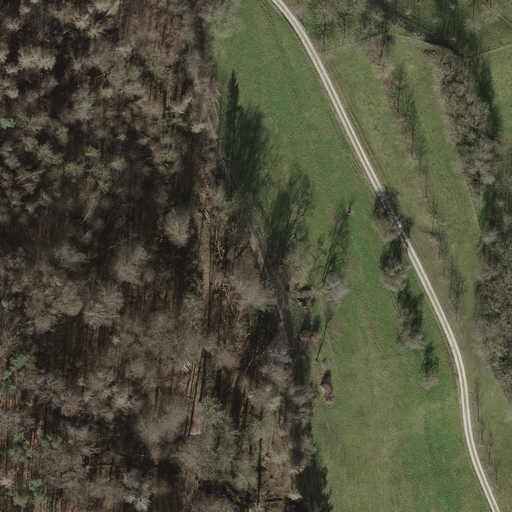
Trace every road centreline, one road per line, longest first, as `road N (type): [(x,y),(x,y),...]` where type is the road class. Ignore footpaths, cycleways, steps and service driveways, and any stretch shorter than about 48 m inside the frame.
road 1 (track): [(276,0),(304,39),(439,307),(496,511)]
road 2 (track): [(311,511),(278,309),(205,114),(181,0)]
road 3 (track): [(199,88),(191,169),(206,327),(188,511)]
